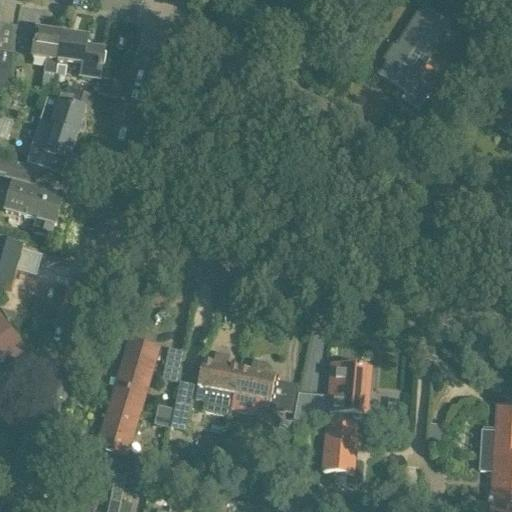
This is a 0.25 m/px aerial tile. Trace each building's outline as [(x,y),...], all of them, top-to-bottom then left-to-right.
[(278,0),(273,20),(299,28),(305,5),(333,13),(336,0),(278,0)] [(387,64),(379,77),(405,93),(401,101),(419,112),(432,92),(415,82),(450,26),(422,8),(397,48),(391,45),(382,60),(387,64)] [(35,43),(32,60),(48,63),(45,76),(43,89),(54,91),(56,78),(56,75),(62,35),(37,31),(35,43)] [(62,35),(56,75),(64,77),(66,68),(80,70),(78,83),(99,86),(104,54),(86,51),(88,40),(62,35)] [(0,90),(5,91),(13,56),(0,53),(0,90)] [(502,116),(493,130),(511,141),(511,92),(509,91),(496,112),(502,116)] [(49,102),(41,127),(78,139),(85,115),(89,116),(94,100),(71,93),(67,108),(49,102)] [(18,152),(13,166),(33,172),(39,154),(70,163),(78,139),(41,127),(34,147),(24,143),(21,153),(18,152)] [(0,163),(0,178),(33,187),(37,173),(0,163)] [(13,187),(5,214),(38,223),(34,235),(49,240),(53,227),(55,228),(63,201),(17,188),(13,187)] [(0,246),(0,290),(11,294),(17,274),(36,280),(42,259),(0,246)] [(0,369),(23,353),(0,319),(0,369)] [(129,342),(110,404),(141,413),(159,351),(129,342)] [(169,351),(162,380),(178,383),(184,355),(169,351)] [(198,363),(194,381),(199,382),(195,403),(206,405),(204,414),(229,419),(231,413),(239,371),(228,369),(230,363),(215,360),(214,366),(198,363)] [(295,413),(293,422),(307,425),(326,426),(358,429),(366,430),(367,418),(359,417),(362,391),(370,391),(372,370),(357,368),(357,365),(343,364),(343,367),(331,366),(330,378),(328,399),(298,397),(295,413)] [(239,371),(231,413),(257,418),(259,403),(270,405),(269,411),(293,416),(298,388),(275,383),(276,379),(265,376),(266,370),(252,367),(250,374),(239,371)] [(181,386),(172,432),(186,435),(194,389),(181,386)] [(110,404),(97,451),(127,460),(141,413),(110,404)] [(481,433),(480,456),(511,458),(511,410),(496,409),(494,434),(481,433)] [(159,410),(157,419),(171,422),(173,413),(159,410)] [(157,419),(155,427),(169,431),(171,422),(157,419)] [(293,422),(292,431),(305,434),(307,425),(293,422)] [(326,426),(321,475),(353,478),(358,429),(326,426)] [(511,511),(511,458),(480,456),(478,475),(491,476),(488,511),(511,511)] [(137,462),(134,476),(157,481),(160,467),(137,462)] [(119,511),(120,505),(109,503),(107,511),(119,511)]
